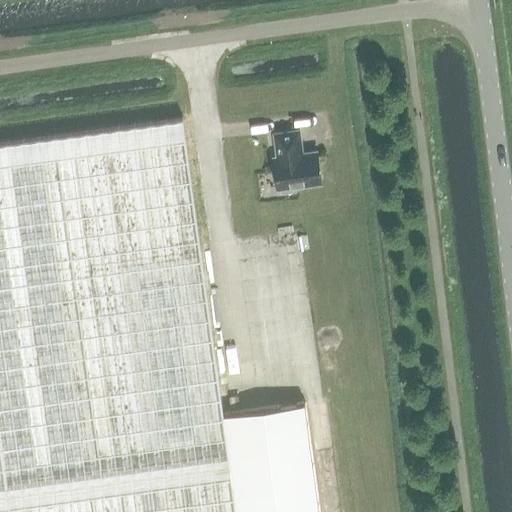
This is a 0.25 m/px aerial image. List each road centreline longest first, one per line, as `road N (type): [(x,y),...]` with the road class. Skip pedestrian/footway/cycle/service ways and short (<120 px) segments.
road 1 (unclassified): [(0,71),(481,5)]
road 2 (tertiary): [(511,260),(481,5)]
